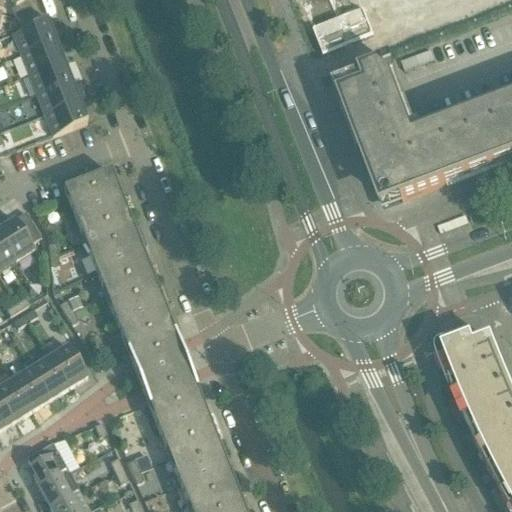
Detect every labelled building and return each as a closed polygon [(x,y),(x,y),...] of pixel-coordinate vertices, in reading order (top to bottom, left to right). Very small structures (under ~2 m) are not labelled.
[(8,0),(15,11),(11,13),(24,34),(44,26),(29,2),(32,0),(8,0)] [(511,0),(301,0),(325,61),(381,39),(387,53),(511,2),(511,0)] [(46,25),(44,26),(24,34),(12,39),(20,60),(55,46),(46,25)] [(63,66),(55,46),(20,60),(28,80),(63,66)] [(71,86),(63,66),(28,80),(36,100),(71,86)] [(420,145),(409,140),(408,137),(412,135),(392,84),(398,82),(392,68),(336,89),(337,92),(339,91),(342,98),(340,99),(343,106),(346,105),(361,147),(359,148),(383,212),(447,188),(446,185),(511,160),(511,99),(432,130),(433,135),(422,140),(423,144),(420,145)] [(78,106),(71,86),(36,100),(44,120),(78,106)] [(87,127),(78,106),(44,120),(52,141),(87,127)] [(105,180),(104,180),(102,179),(100,180),(63,194),(127,357),(127,358),(131,367),(130,367),(143,400),(144,400),(148,409),(188,511),(242,511),(205,417),(196,393),(174,336),(164,313),(121,202),(117,203),(110,185),(109,184),(108,182),(107,181),(105,180)] [(4,224),(0,226),(0,241),(15,266),(34,255),(31,249),(40,243),(25,217),(7,228),(4,224)] [(0,275),(15,266),(0,241),(0,275)] [(48,249),(49,261),(56,260),(55,248),(48,249)] [(56,260),(49,261),(50,272),(57,272),(56,260)] [(26,302),(16,309),(20,315),(30,309),(26,302)] [(59,310),(65,320),(72,316),(65,306),(59,310)] [(20,315),(16,309),(5,315),(9,322),(20,315)] [(33,315),(23,321),(27,327),(37,321),(33,315)] [(72,316),(65,320),(71,330),(78,326),(72,316)] [(27,327),(23,321),(13,327),(17,334),(27,327)] [(489,337),(489,338),(492,345),(484,348),(482,342),(481,341),(480,341),(479,341),(453,351),(451,348),(448,346),(445,346),(441,346),(438,348),(436,351),(436,354),(436,358),(448,387),(450,387),(463,419),(478,450),(493,482),(509,511),(511,511),(511,407),(510,402),(491,358),(497,356),(489,337)] [(67,350),(48,362),(68,394),(87,382),(67,350)] [(48,362),(30,373),(49,405),(66,395),(68,394),(48,362)] [(30,373),(12,384),(31,416),(49,405),(30,373)] [(12,384),(0,391),(0,407),(13,428),(31,416),(12,384)] [(0,407),(0,435),(13,428),(0,407)] [(107,439),(102,428),(93,431),(99,443),(107,439)] [(68,477),(52,448),(26,463),(30,471),(29,472),(25,474),(31,485),(33,484),(38,493),(68,477)] [(136,464),(139,475),(151,470),(147,460),(136,464)] [(109,467),(114,478),(123,474),(117,463),(109,467)] [(127,468),(131,479),(139,476),(134,465),(127,468)] [(123,474),(114,478),(120,489),(128,486),(123,474)] [(139,476),(131,479),(136,490),(144,487),(139,476)] [(38,493),(48,511),(51,511),(79,498),(68,477),(38,493)] [(51,511),(86,511),(79,498),(51,511)]
